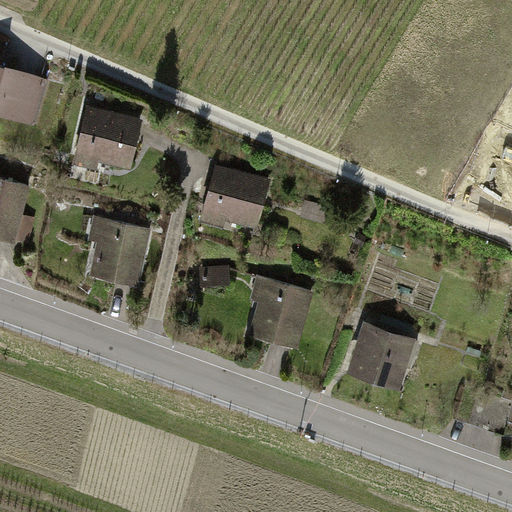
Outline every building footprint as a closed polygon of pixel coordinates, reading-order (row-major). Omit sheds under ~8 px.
[(0,112),(35,123),(49,77),(0,62),(0,112)] [(100,160),(133,168),(145,116),(88,103),(74,162),(99,168),(100,160)] [(229,218),(259,226),(272,177),(217,162),(201,220),(226,227),(229,218)] [(0,236),(17,241),(32,184),(0,175),(0,236)] [(330,206),(305,199),(300,216),(325,223),(330,206)] [(90,274),(139,285),(153,226),(95,214),(89,239),(97,241),(90,274)] [(230,263),(201,266),(202,286),(232,284),(230,263)] [(251,332),(300,346),(316,290),(259,273),(251,299),(260,301),(251,332)] [(349,371),(402,388),(419,337),(366,320),(349,371)] [(511,402),(464,387),(454,418),(503,433),(511,404),(511,402)]
